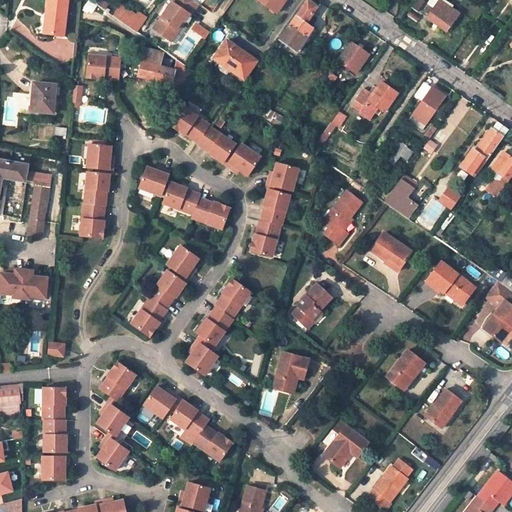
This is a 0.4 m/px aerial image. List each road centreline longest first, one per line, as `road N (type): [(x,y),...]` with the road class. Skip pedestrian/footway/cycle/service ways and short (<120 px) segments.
road 1 (residential): [(99,353),(77,321),(114,252),(127,152),(137,138),(243,203),(238,230),(188,317),(153,359)]
road 2 (residential): [(153,359),(282,454),(303,488),(334,511)]
road 3 (unclassified): [(343,0),(511,118)]
road 4 (residential): [(364,346),(392,317),(511,391)]
road 5 (tertiary): [(511,392),(419,511)]
